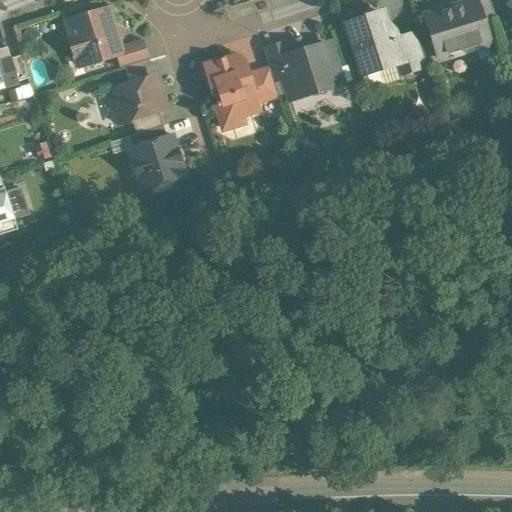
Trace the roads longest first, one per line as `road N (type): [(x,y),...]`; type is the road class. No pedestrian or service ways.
road 1 (secondary): [(171,511),(315,498),(511,495)]
road 2 (residential): [(188,10),(208,33),(320,0)]
